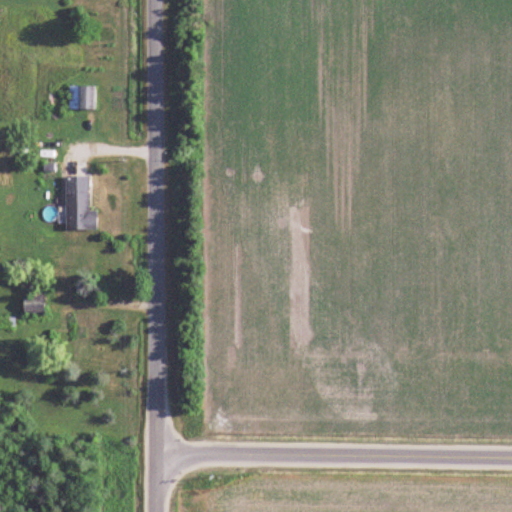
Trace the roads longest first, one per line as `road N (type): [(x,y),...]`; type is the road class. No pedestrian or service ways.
road 1 (residential): [(154,456),(152,0)]
road 2 (tertiary): [(154,456),(511,459)]
